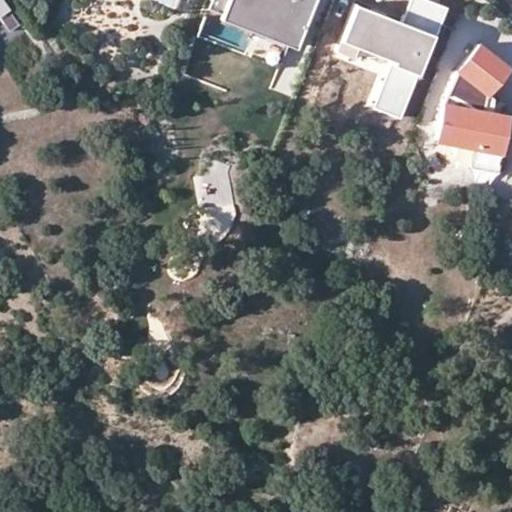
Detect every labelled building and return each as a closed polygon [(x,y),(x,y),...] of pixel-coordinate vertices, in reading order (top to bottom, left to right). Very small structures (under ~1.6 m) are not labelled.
[(209,0),(206,8),(241,21),(244,13),(264,21),(259,34),(292,46),(309,0),(209,0)] [(445,5),(430,0),(408,0),(400,20),(351,1),(330,54),(380,73),(367,109),(397,121),(429,37),(432,38),(445,5)] [(17,23),(6,8),(0,11),(0,19),(7,30),(17,23)] [(219,13),(218,18),(259,34),(264,21),(244,13),(241,21),(219,13)] [(474,143),(470,164),(495,169),(505,114),(481,110),(484,92),(506,66),(477,42),(445,81),(435,136),(474,143)]
